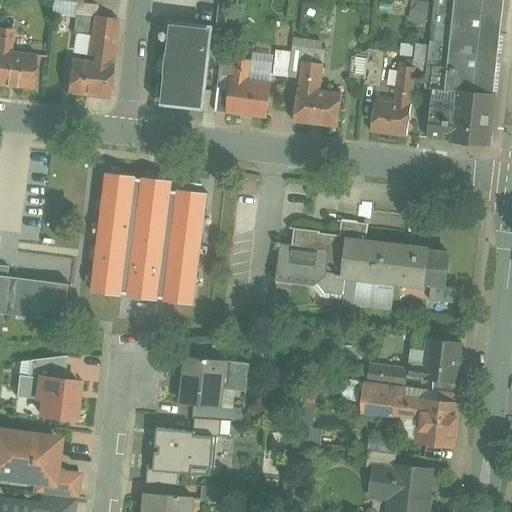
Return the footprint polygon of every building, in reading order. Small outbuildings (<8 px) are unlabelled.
[(412,22),(430,23),(431,2),(414,0),(412,22)] [(439,0),(428,88),(435,89),(435,87),(447,89),(459,0),(439,0)] [(459,0),(447,89),(495,94),(505,0),(459,0)] [(95,5),(78,3),(74,31),(92,33),(94,15),(95,5)] [(117,18),(94,15),(92,33),(89,55),(98,56),(100,38),(115,39),(117,18)] [(215,27),(171,21),(170,24),(175,25),(173,43),(168,42),(162,84),(168,85),(165,104),(161,103),(161,107),(204,112),(215,27)] [(14,29),(0,27),(0,49),(12,51),(14,29)] [(115,39),(100,38),(98,56),(97,61),(112,62),(115,39)] [(277,46),(269,45),(268,51),(266,51),(265,67),(276,68),(278,53),(276,52),(277,46)] [(305,47),(294,46),(291,77),(302,78),(304,60),(305,47)] [(327,50),(305,47),(304,60),(325,63),(327,50)] [(386,50),(370,48),(366,84),(382,85),(386,50)] [(0,49),(0,84),(33,88),(37,54),(12,51),(0,49)] [(97,61),(72,58),(68,93),(111,98),(113,63),(97,61)] [(273,83),(250,80),(253,60),(237,58),(235,78),(233,78),(231,92),(229,113),(268,118),(273,83)] [(325,63),(304,60),(302,78),(300,87),(299,87),(295,121),(339,126),(343,93),(321,90),(325,63)] [(396,102),(377,99),(373,130),(409,135),(413,104),(412,103),(417,67),(400,65),(396,102)] [(447,89),(435,87),(435,89),(429,138),(452,141),(452,142),(486,146),(492,141),(497,94),(447,89)] [(231,92),(221,91),(218,112),(229,113),(231,92)] [(160,255),(120,250),(115,287),(171,294),(173,277),(181,278),(187,223),(164,221),(160,255)] [(322,232),(297,229),(294,247),(283,246),(279,280),(316,285),(328,275),(343,277),(343,278),(402,285),(403,280),(427,283),(431,253),(431,249),(367,239),(369,228),(343,225),(341,236),(322,233),(322,232)] [(451,255),(431,253),(427,283),(434,284),(447,285),(451,255)] [(71,284),(8,276),(10,266),(0,264),(0,313),(61,320),(62,309),(68,310),(71,284)] [(447,285),(434,284),(432,301),(457,304),(459,287),(447,285)] [(462,344),(429,340),(426,367),(412,366),(411,378),(459,382),(463,380),(464,372),(459,368),(462,344)] [(68,356),(37,360),(35,379),(40,380),(40,379),(55,380),(56,372),(66,373),(68,356)] [(226,361),(207,359),(206,361),(189,359),(184,403),(196,404),(222,406),(223,389),(248,391),(251,363),(226,360),(226,361)] [(399,370),(371,367),(369,382),(397,386),(399,370)] [(78,381),(59,379),(58,381),(55,380),(40,379),(40,380),(38,399),(44,399),(42,414),(74,418),(78,381)] [(424,400),(402,397),(400,414),(422,417),(424,400)] [(460,404),(424,400),(422,417),(419,441),(428,442),(448,445),(455,446),(460,404)] [(222,406),(196,404),(195,418),(233,420),(234,407),(222,406)] [(50,438),(0,431),(0,474),(38,480),(54,482),(56,471),(57,462),(43,460),(44,452),(55,454),(55,450),(53,450),(54,442),(53,440),(52,439),(51,438),(50,438)] [(198,435),(158,433),(157,475),(195,477),(195,472),(216,473),(218,442),(198,441),(198,435)] [(448,445),(428,442),(428,448),(447,451),(448,445)] [(399,454),(371,451),(369,466),(377,467),(377,466),(396,468),(396,466),(397,466),(399,454)] [(397,466),(396,466),(396,468),(377,466),(377,467),(374,490),(393,493),(390,511),(429,511),(435,471),(397,466)] [(79,473),(56,471),(54,482),(38,480),(36,493),(44,494),(76,498),(79,473)] [(231,488),(204,486),(203,499),(230,501),(231,488)] [(194,497),(147,493),(145,511),(182,511),(183,510),(193,511),(194,497)] [(74,511),(76,498),(44,494),(42,507),(41,511),(74,511)] [(0,500),(0,511),(41,511),(42,507),(0,500)]
